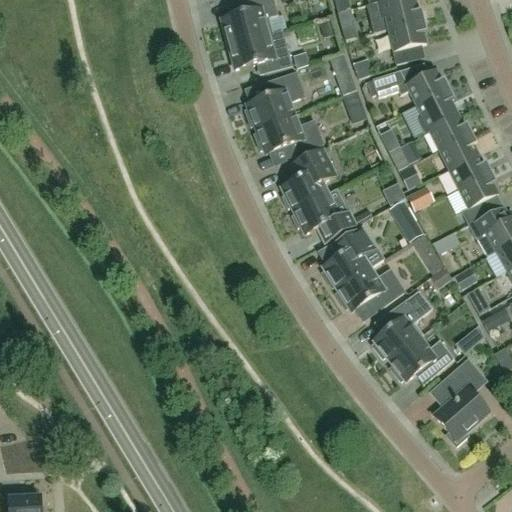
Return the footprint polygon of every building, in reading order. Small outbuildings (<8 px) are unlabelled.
[(228,48),(273,36),(269,22),(278,19),(272,0),(260,0),(246,4),(249,15),(221,23),(228,48)] [(418,15),(414,0),(404,0),(377,7),(381,22),(385,21),(388,34),(424,25),(421,14),(418,15)] [(351,13),(338,16),(342,31),(355,27),(351,13)] [(424,25),(388,34),(393,56),(394,56),(397,67),(408,65),(406,53),(426,48),(424,37),(427,36),(424,25)] [(273,36),(228,48),(235,73),(263,65),(266,77),(292,70),(286,47),(282,33),(273,36)] [(351,57),(364,53),(369,69),(388,64),(380,33),(346,43),(351,57)] [(347,70),(343,57),(329,62),(333,75),(347,70)] [(400,75),(366,86),(371,101),(377,99),(378,102),(398,95),(399,99),(412,93),(419,108),(449,93),(444,83),(441,85),(436,74),(407,88),(400,75)] [(256,133),(295,118),(290,106),(305,100),(296,77),(261,88),(265,98),(263,102),(247,108),(248,113),(245,115),(251,130),(255,129),(256,133)] [(449,93),(419,108),(426,121),(422,123),(428,135),(459,120),(451,104),(454,103),(449,93)] [(295,118),(256,133),(258,137),(254,138),(260,154),(264,153),(266,157),(282,151),(286,153),(290,163),(323,148),(314,125),(299,130),(295,118)] [(459,120),(428,135),(429,137),(433,136),(442,153),(469,139),(471,138),(466,128),(464,129),(459,120)] [(398,149),(391,135),(381,140),(388,154),(398,149)] [(469,139),(442,153),(451,172),(478,159),(474,149),(476,148),(471,138),(469,139)] [(408,169),(399,151),(389,156),(397,174),(408,169)] [(293,214),(328,197),(325,190),(327,183),(336,178),(323,152),(292,168),(297,180),(296,184),(281,191),(285,199),(282,201),(288,212),(291,211),(293,214)] [(478,159),(451,172),(461,192),(491,177),(486,167),(483,168),(478,159)] [(413,169),(399,176),(407,193),(421,187),(413,169)] [(491,177),(461,192),(471,212),(461,217),(468,229),(494,216),(488,203),(498,198),(493,188),(496,187),(491,177)] [(434,205),(427,190),(407,200),(414,215),(434,205)] [(328,197),(293,214),(295,218),(292,220),(298,232),(301,230),(305,238),(316,233),(324,248),(356,230),(343,206),(335,210),(328,197)] [(424,237),(403,204),(388,213),(409,246),(424,237)] [(511,220),(509,222),(503,211),(494,216),(468,229),(475,242),(477,241),(487,261),(496,256),(511,246),(511,220)] [(335,289),(337,293),(371,272),(384,263),(363,231),(332,248),(338,258),(337,262),(323,271),(326,275),(322,277),(332,292),(335,289)] [(424,239),(412,246),(423,264),(435,256),(424,239)] [(449,252),(444,241),(433,246),(439,258),(449,252)] [(511,246),(496,256),(507,275),(511,271),(511,246)] [(371,272),(337,293),(339,296),(336,298),(345,313),(349,311),(351,315),(365,306),(370,307),(375,316),(404,295),(391,274),(380,281),(376,281),(371,272)] [(438,293),(452,284),(444,272),(430,282),(438,293)] [(461,294),(477,285),(469,272),(454,281),(461,294)] [(389,365),(420,341),(423,339),(414,327),(421,321),(408,303),(383,320),(391,331),(373,344),(375,347),(372,349),(383,363),(386,361),(389,365)] [(493,317),(482,324),(488,336),(500,330),(493,317)] [(420,341),(389,365),(393,370),(390,372),(401,386),(404,383),(406,386),(423,372),(431,382),(454,363),(440,344),(429,353),(420,341)] [(471,352),(463,342),(456,348),(464,358),(471,352)] [(511,363),(508,357),(497,363),(505,376),(511,372),(511,363)] [(446,439),(456,450),(468,440),(465,437),(489,416),(468,391),(481,379),(467,364),(440,388),(453,402),(434,419),(449,436),(446,439)] [(41,511),(41,501),(10,502),(10,511),(41,511)]
